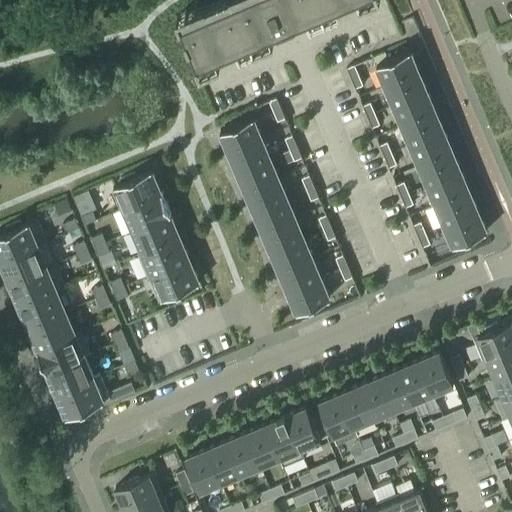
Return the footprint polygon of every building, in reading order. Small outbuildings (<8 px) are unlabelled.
[(197,61),(197,63),(278,29),(279,29),(281,28),(296,22),(296,21),(345,0),(232,0),(182,22),(181,21),(180,22),(181,24),(186,36),(187,38),(190,45),(197,61)] [(409,49),(376,63),(385,84),(418,70),(409,49)] [(354,64),(346,67),(350,77),(358,74),(354,64)] [(427,90),(418,70),(385,84),(394,104),(427,90)] [(358,74),(350,77),(355,87),(363,84),(358,74)] [(402,124),(435,110),(427,90),(394,104),(402,124)] [(276,97),(268,100),(273,110),(281,107),(276,97)] [(370,101),(362,104),(367,115),(375,112),(370,101)] [(281,107),(273,110),(277,120),(285,117),(281,107)] [(443,130),(435,110),(402,124),(410,144),(443,130)] [(375,112),(367,115),(371,126),(379,123),(375,112)] [(253,116),(220,130),(229,150),(262,136),(253,116)] [(452,150),(443,130),(410,144),(419,164),(452,150)] [(292,134),(284,137),(289,148),(297,145),(292,134)] [(237,170),(270,156),(262,136),(229,150),(237,170)] [(387,141),(379,144),(384,155),(391,152),(387,141)] [(297,145),(289,148),(294,159),(302,156),(297,145)] [(460,170),(452,150),(419,164),(427,184),(460,170)] [(391,152),(384,155),(388,166),(396,163),(391,152)] [(279,176),(270,156),(237,170),(245,190),(279,176)] [(120,181),(114,184),(123,207),(161,191),(151,168),(135,175),(134,171),(119,178),(120,181)] [(469,189),(460,170),(427,184),(436,203),(469,189)] [(309,174),(301,177),(306,188),(314,185),(309,174)] [(254,210),(287,196),(279,176),(245,190),(254,210)] [(404,180),(396,183),(401,195),(409,191),(404,180)] [(314,185),(306,188),(311,199),(318,196),(314,185)] [(477,209),(469,189),(436,203),(444,223),(477,209)] [(161,191),(123,207),(133,229),(171,213),(161,191)] [(408,192),(400,195),(405,206),(413,203),(408,192)] [(295,216),(287,196),(254,210),(262,230),(295,216)] [(93,209),(82,214),(85,223),(96,218),(93,209)] [(486,230),(477,209),(444,223),(453,244),(486,230)] [(171,213),(133,229),(142,251),(180,235),(171,213)] [(326,213),(318,217),(323,228),(331,225),(326,213)] [(304,236),(295,216),(262,230),(271,250),(304,236)] [(6,229),(0,231),(0,259),(38,243),(47,240),(36,217),(21,223),(20,220),(5,226),(6,229)] [(75,217),(64,222),(68,231),(79,226),(75,217)] [(420,220),(413,224),(417,235),(425,231),(420,220)] [(331,225),(323,228),(327,239),(335,236),(331,225)] [(425,231),(417,235),(422,246),(430,243),(425,231)] [(101,232),(90,236),(94,245),(105,241),(101,232)] [(142,251),(138,253),(147,275),(151,273),(189,257),(180,235),(142,251)] [(312,256),(304,236),(271,250),(279,270),(312,256)] [(84,239),(73,244),(77,252),(88,248),(84,239)] [(105,241),(94,245),(98,255),(109,250),(105,241)] [(38,243),(0,259),(0,260),(9,281),(47,265),(38,243)] [(88,248),(77,253),(81,262),(92,257),(88,248)] [(343,253),(335,257),(340,268),(347,264),(343,253)] [(321,276),(312,256),(279,270),(288,290),(321,276)] [(189,257),(151,273),(161,296),(199,280),(189,257)] [(47,265),(9,281),(18,303),(56,287),(65,284),(56,262),(47,265)] [(347,264),(340,268),(344,279),(352,275),(347,264)] [(120,276),(109,280),(113,289),(124,285),(120,276)] [(330,297),(321,276),(288,290),(296,311),(330,297)] [(103,283),(92,288),(95,297),(106,292),(103,283)] [(124,285),(113,289),(117,299),(128,294),(124,285)] [(56,287),(18,303),(27,325),(65,309),(56,287)] [(106,292),(95,297),(100,306),(110,302),(106,292)] [(65,309),(27,325),(37,348),(75,332),(65,309)] [(473,336),(482,357),(486,355),(486,354),(511,342),(511,324),(510,320),(498,325),(496,320),(484,325),(486,330),(473,336)] [(122,327),(110,332),(114,341),(125,336),(122,327)] [(75,332),(37,348),(47,370),(84,354),(91,351),(81,329),(75,332)] [(125,337),(114,341),(118,351),(129,346),(125,337)] [(511,342),(486,354),(494,374),(511,366),(511,342)] [(453,382),(440,349),(419,358),(433,391),(453,382)] [(459,353),(450,357),(454,368),(463,364),(459,353)] [(84,354),(47,370),(56,392),(94,376),(84,354)] [(134,358),(124,363),(127,372),(138,368),(134,358)] [(436,396),(433,391),(419,358),(399,366),(413,399),(415,405),(436,396)] [(463,364),(454,368),(459,379),(468,375),(463,364)] [(413,399),(399,366),(379,375),(393,408),(413,399)] [(511,366),(494,374),(502,394),(511,390),(511,366)] [(94,376),(56,392),(66,415),(110,396),(100,373),(94,376)] [(393,408),(379,375),(359,383),(373,416),(393,408)] [(359,383),(339,392),(353,425),(373,416),(359,383)] [(511,390),(502,394),(511,414),(511,413),(511,390)] [(339,392),(318,400),(324,413),(332,433),(336,442),(356,434),(353,425),(339,392)] [(475,393),(466,397),(471,407),(480,403),(475,393)] [(480,403),(471,407),(475,419),(485,415),(480,403)] [(320,438),(306,405),(286,414),(300,447),(320,438)] [(454,411),(443,415),(446,424),(457,419),(454,411)] [(304,456),(300,447),(286,414),(266,422),(280,455),(284,464),(304,456)] [(443,415),(432,420),(435,428),(446,424),(443,415)] [(280,455),(266,422),(246,431),(260,464),(280,455)] [(414,427),(403,432),(407,441),(417,436),(414,427)] [(260,464),(246,431),(226,439),(239,472),(241,472),(260,464)] [(403,432),(392,436),(396,445),(407,441),(403,432)] [(492,433),(483,437),(487,447),(497,443),(492,433)] [(239,472),(226,439),(205,448),(219,481),(221,485),(242,476),(241,472),(239,472)] [(497,443),(487,447),(492,459),(501,455),(497,443)] [(374,444),(363,448),(367,457),(378,453),(374,444)] [(219,481),(205,448),(185,456),(199,489),(219,481)] [(363,448),(352,453),(356,462),(367,457),(363,448)] [(394,454),(383,459),(386,467),(397,463),(394,454)] [(383,459),(372,463),(376,472),(386,467),(383,459)] [(504,464),(496,468),(500,478),(508,475),(504,464)] [(320,466),(310,471),(313,480),(324,475),(320,466)] [(189,479),(184,468),(175,472),(180,483),(189,479)] [(124,506),(161,490),(153,470),(115,485),(124,506)] [(310,471),(299,475),(302,484),(313,480),(310,471)] [(354,471),(343,475),(347,484),(357,479),(354,471)] [(343,475),(332,480),(336,489),(347,484),(343,475)] [(193,490),(189,479),(180,483),(184,494),(193,490)] [(280,483),(270,488),(273,496),(284,492),(280,483)] [(314,487),(303,492),(307,501),(318,496),(314,487)] [(429,511),(419,487),(399,496),(405,511),(429,511)] [(270,488),(259,492),(262,501),(273,496),(270,488)] [(169,511),(170,511),(161,490),(124,506),(126,511),(169,511)] [(405,511),(399,496),(397,491),(376,500),(378,505),(379,504),(382,511),(405,511)] [(303,492),(292,496),(296,505),(307,501),(303,492)] [(241,500),(230,504),(233,511),(236,511),(244,509),(241,500)]
